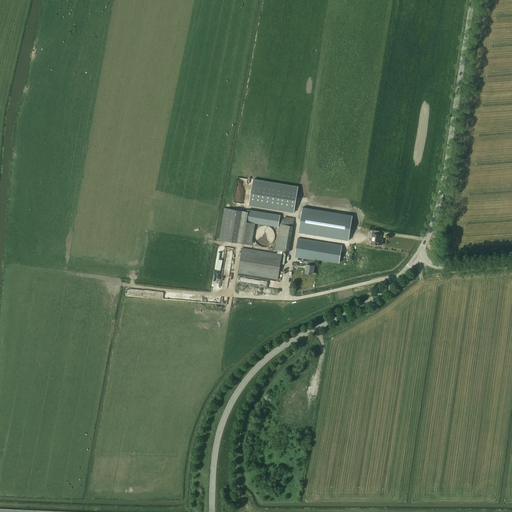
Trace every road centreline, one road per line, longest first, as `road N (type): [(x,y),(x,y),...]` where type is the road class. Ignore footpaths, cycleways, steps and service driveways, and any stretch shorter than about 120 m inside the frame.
road 1 (unclassified): [(211,511),(218,434),(237,390),(264,359),(377,295),(416,255)]
road 2 (track): [(395,279),(294,299),(123,285)]
road 3 (unclassified): [(416,255),(440,206),(470,0)]
road 4 (track): [(310,330),(256,395),(237,454),(239,490),(252,511),(297,511)]
